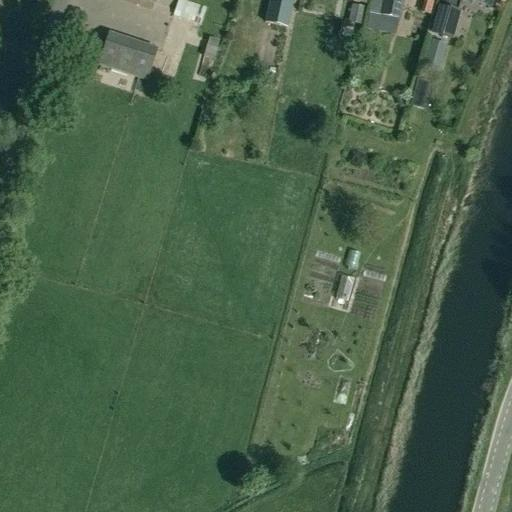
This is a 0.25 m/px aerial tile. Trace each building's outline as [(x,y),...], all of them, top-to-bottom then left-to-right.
[(206,8),(181,0),(177,0),(173,15),(200,25),(206,8)] [(268,0),(264,22),(286,26),(290,0),(268,0)] [(402,0),(383,0),(380,15),(398,19),(402,0)] [(430,33),(453,39),(461,11),(438,4),(430,33)] [(348,23),(360,25),(363,8),(352,5),(348,23)] [(214,32),(213,48),(229,49),(230,33),(214,32)] [(98,64),(146,80),(156,49),(108,34),(98,64)] [(425,57),(437,60),(441,43),(430,40),(425,57)] [(217,49),(206,47),(203,57),(214,60),(217,49)] [(418,81),(411,108),(424,111),(431,84),(418,81)]
